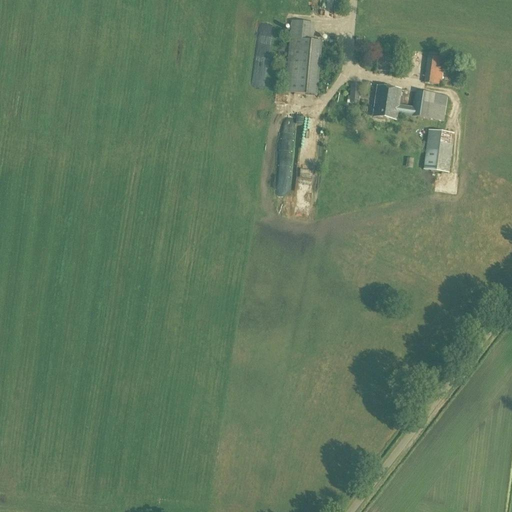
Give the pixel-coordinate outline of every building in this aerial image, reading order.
[(323,0),(322,14),(333,15),(334,0),(323,0)] [(316,97),(321,43),(313,42),(314,24),(292,22),(285,94),(316,97)] [(441,86),(445,56),(428,54),(424,84),(441,86)] [(348,97),(348,104),(359,105),(360,86),(351,85),(351,97),(348,97)] [(413,109),(400,106),(402,91),(377,87),(373,118),(397,122),(398,115),(443,122),(447,98),(415,93),(413,109)] [(449,174),(455,135),(428,131),(423,171),(449,174)] [(281,184),(290,184),(291,137),(282,137),(281,184)]
